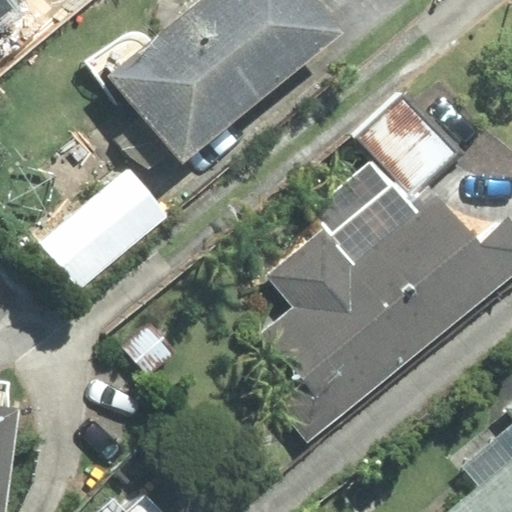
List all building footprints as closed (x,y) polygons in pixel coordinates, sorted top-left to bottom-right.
[(0,0),(0,23),(16,11),(6,0),(0,0)] [(124,24),(76,64),(163,168),(316,40),(282,0),(185,0),(138,40),(124,24)] [(367,160),(294,220),(309,237),(259,278),(283,308),(245,340),(289,395),(271,410),(300,445),(495,286),(415,189),(450,160),(398,96),(348,137),(367,160)] [(158,218),(117,172),(31,248),(73,294),(158,218)] [(472,489),(443,511),(511,511),(511,399),(499,410),(507,419),(452,464),(472,489)] [(153,511),(135,492),(114,511),(153,511)]
